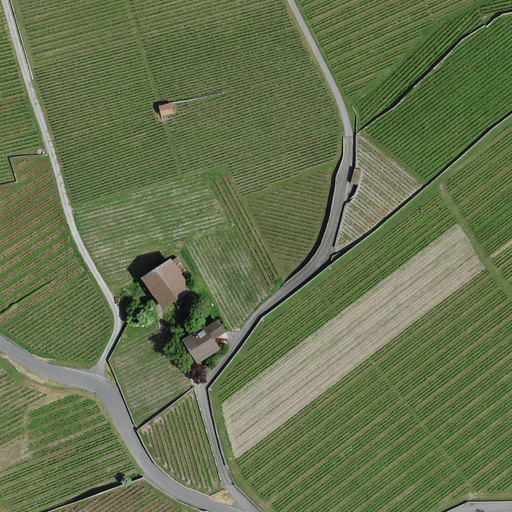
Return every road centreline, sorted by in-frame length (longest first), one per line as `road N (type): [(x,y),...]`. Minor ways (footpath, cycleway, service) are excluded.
road 1 (unclassified): [(247,511),(226,481),(201,387),(252,319),(319,259),(349,148),(340,101),(290,0)]
road 2 (track): [(90,381),(116,320),(72,229),(6,0)]
road 3 (unclassified): [(227,511),(159,480),(102,386),(48,371),(0,343)]
